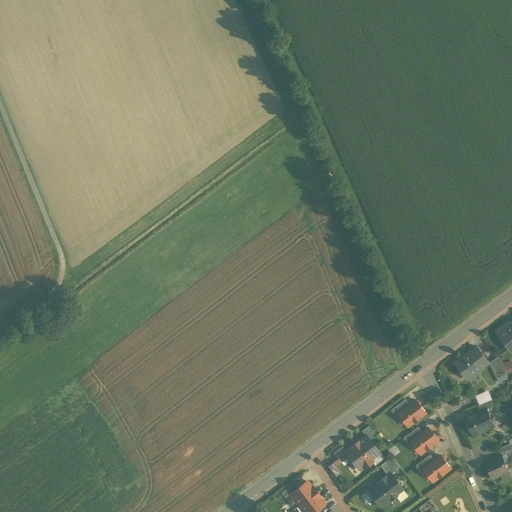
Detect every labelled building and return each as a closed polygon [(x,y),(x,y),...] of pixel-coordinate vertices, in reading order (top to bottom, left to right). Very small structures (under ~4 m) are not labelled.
[(511,322),(507,327),(505,325),(497,331),(509,348),(511,345),(511,322)] [(477,346),(456,363),(468,379),(468,378),(466,376),(476,368),(478,371),(489,362),(477,346)] [(498,356),(491,361),(496,372),(494,373),(497,378),(506,374),(503,362),(498,356)] [(405,399),(391,410),(396,416),(399,414),(399,413),(410,405),(405,399)] [(492,399),(478,405),(480,412),(488,408),(488,409),(495,406),(492,399)] [(410,405),(399,413),(399,414),(409,426),(426,413),(416,400),(410,405)] [(480,412),(467,418),(474,435),(484,430),(483,428),(492,424),(493,426),(494,426),(490,416),(491,416),(488,409),(488,408),(480,412)] [(376,435),(368,426),(361,431),(365,436),(366,435),(369,440),(376,435)] [(418,427),(404,437),(409,444),(412,442),(411,441),(422,433),(418,427)] [(422,433),(411,441),(412,442),(421,454),(439,441),(429,428),(422,433)] [(345,451),(345,452),(348,456),(346,458),(351,465),(353,463),(358,469),(362,466),(364,468),(372,462),(370,459),(379,453),(369,440),(366,435),(365,436),(345,451)] [(511,442),(499,448),(501,454),(511,448),(511,442)] [(341,446),(333,453),(341,463),(346,458),(348,456),(345,452),(345,451),(341,446)] [(430,454),(416,465),(421,472),(424,469),(435,460),(430,454)] [(435,460),(424,469),(433,482),(451,468),(441,455),(435,460)] [(392,456),(380,465),(388,475),(390,473),(391,474),(400,467),(392,456)] [(502,456),(486,463),(493,478),(500,475),(502,474),(502,473),(508,470),(509,470),(502,456)] [(508,470),(502,473),(502,474),(500,475),(503,480),(511,476),(508,470)] [(381,479),(378,481),(385,490),(386,489),(393,498),(397,495),(396,494),(402,489),(391,474),(390,473),(388,475),(382,480),(381,479)] [(297,488),(291,493),(292,493),(291,494),(299,505),(316,492),(312,486),(311,487),(306,481),(297,488)] [(376,485),(368,491),(372,497),(372,500),(375,504),(378,504),(380,507),(389,499),(390,500),(393,498),(386,489),(385,490),(378,481),(376,483),(376,485)] [(293,483),(281,492),(285,498),(291,494),(292,493),(291,493),(297,488),(293,483)] [(316,492),(299,505),(304,511),(313,511),(315,511),(324,504),(319,498),(320,498),(316,492)] [(430,499),(419,508),(422,511),(429,511),(431,511),(437,511),(439,511),(430,499)]
